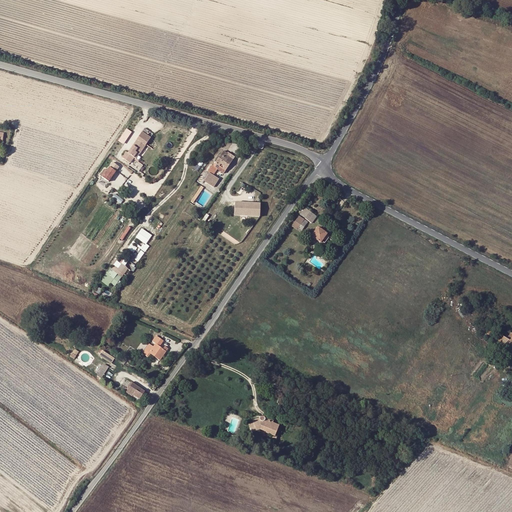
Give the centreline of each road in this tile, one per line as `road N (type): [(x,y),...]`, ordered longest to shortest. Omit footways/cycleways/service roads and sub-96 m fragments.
road 1 (unclassified): [(321,165),(72,511)]
road 2 (unclassified): [(321,165),(284,144),(0,64)]
road 3 (unclassified): [(511,277),(335,182),(321,165)]
road 4 (unclassified): [(321,165),(386,46),(400,0)]
